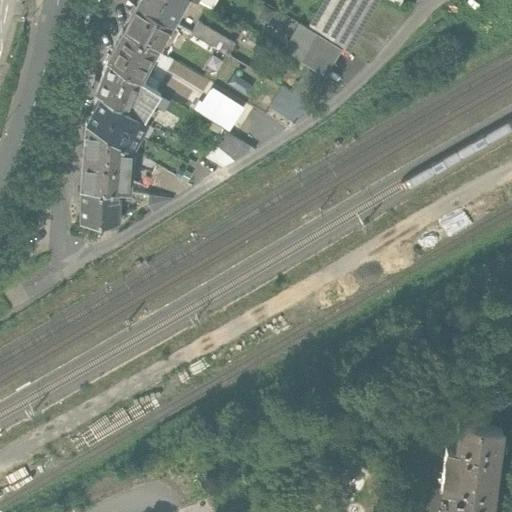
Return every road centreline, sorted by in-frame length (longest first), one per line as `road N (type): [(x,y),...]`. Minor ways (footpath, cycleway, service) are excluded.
road 1 (residential): [(59,268),(66,100),(107,0)]
road 2 (tertiary): [(0,183),(40,81),(57,0)]
